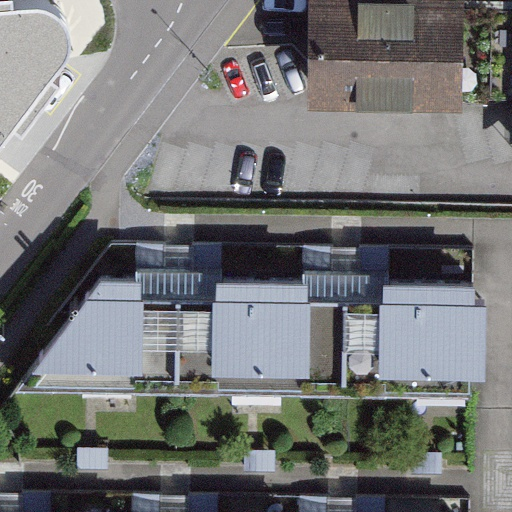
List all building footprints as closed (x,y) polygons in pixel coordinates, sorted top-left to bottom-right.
[(310,0),(309,90),(463,93),(465,0),(310,0)] [(0,173),(7,179),(50,128),(34,117),(68,70),(68,48),(68,33),(58,21),(43,12),(24,7),(11,5),(0,5),(0,173)] [(306,280),(205,277),(202,380),(303,383),(306,280)] [(135,279),(94,279),(24,372),(131,374),(135,279)] [(475,284),(374,281),(371,384),(472,387),(475,284)]
